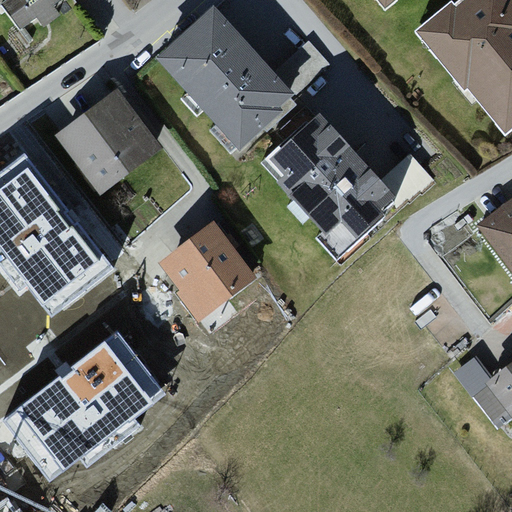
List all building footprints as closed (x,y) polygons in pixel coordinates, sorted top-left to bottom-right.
[(58,0),(0,0),(0,9),(19,33),(58,0)] [(396,0),(372,0),(383,12),(396,0)] [(511,125),(511,7),(505,0),(454,0),(415,35),(502,134),(511,125)] [(296,93),(210,6),(153,62),(239,149),(296,93)] [(314,41),(279,67),(296,91),(332,65),(314,41)] [(158,143),(110,87),(54,135),(102,190),(158,143)] [(388,197),(312,112),(259,159),(335,244),(388,197)] [(132,276),(30,151),(0,177),(0,354),(7,363),(132,276)] [(511,196),(476,225),(511,270),(511,196)] [(255,277),(211,221),(154,265),(198,321),(255,277)] [(159,390),(114,336),(0,419),(0,420),(51,474),(159,390)] [(511,361),(486,382),(511,413),(511,361)] [(0,511),(13,511),(7,503),(0,507),(0,511)]
